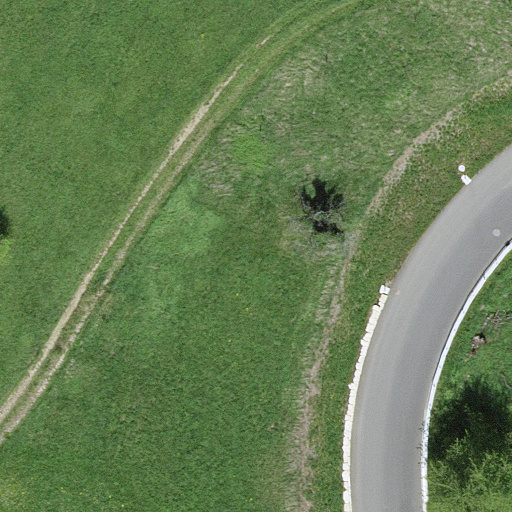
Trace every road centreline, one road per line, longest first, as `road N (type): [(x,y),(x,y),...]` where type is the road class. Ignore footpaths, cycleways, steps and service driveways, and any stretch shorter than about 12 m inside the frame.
road 1 (track): [(0,440),(53,375),(223,90),(305,24),(361,0)]
road 2 (secondary): [(390,511),(389,431),(415,325),(447,264),(511,187)]
